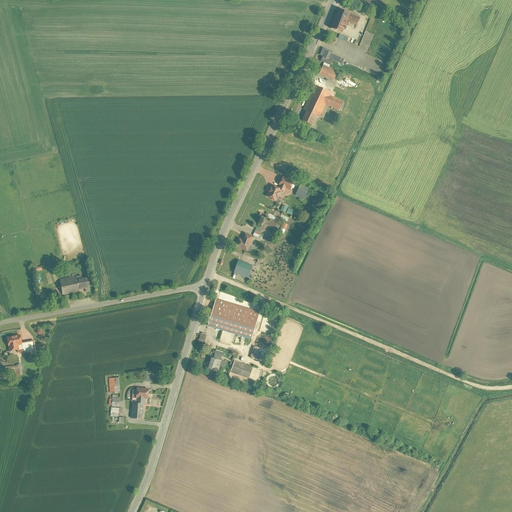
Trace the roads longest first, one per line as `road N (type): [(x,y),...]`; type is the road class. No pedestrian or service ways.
road 1 (track): [(511,383),(455,377),(208,274)]
road 2 (tertiary): [(204,286),(331,0)]
road 3 (tertiary): [(131,511),(204,286)]
road 4 (unclassified): [(204,286),(0,323)]
